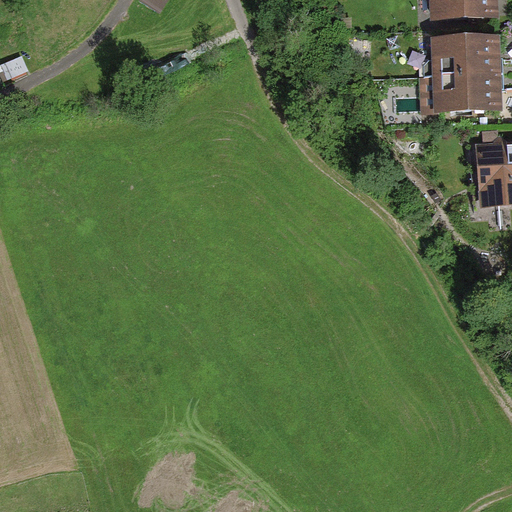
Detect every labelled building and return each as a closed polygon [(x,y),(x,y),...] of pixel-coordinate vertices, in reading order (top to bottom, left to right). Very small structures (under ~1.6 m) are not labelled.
[(165,16),(174,0),(139,0),(165,16)] [(434,0),(435,17),(495,14),(494,0),(434,0)] [(436,42),(437,78),(497,76),(496,41),(436,42)] [(437,78),(439,114),(498,112),(497,76),(437,78)] [(511,143),(476,146),(480,210),(511,207),(511,143)]
